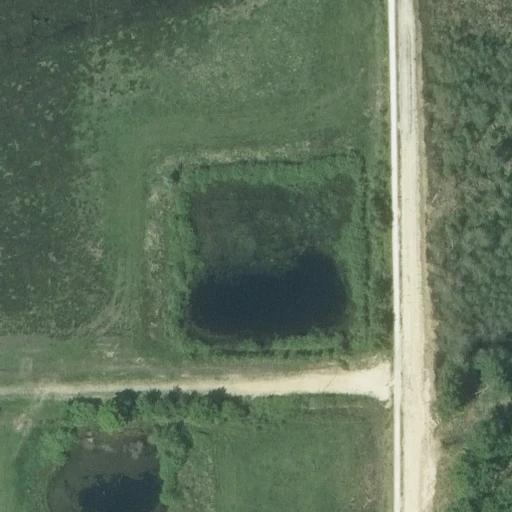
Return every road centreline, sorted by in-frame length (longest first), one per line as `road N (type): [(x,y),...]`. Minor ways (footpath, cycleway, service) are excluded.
road 1 (track): [(408,385),(0,398)]
road 2 (track): [(401,0),(408,385)]
road 3 (track): [(408,385),(406,511)]
